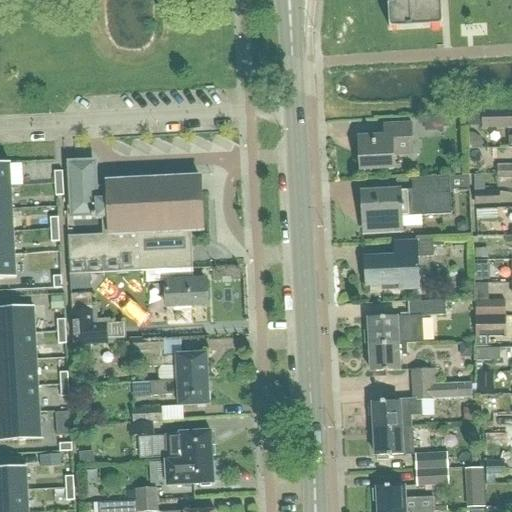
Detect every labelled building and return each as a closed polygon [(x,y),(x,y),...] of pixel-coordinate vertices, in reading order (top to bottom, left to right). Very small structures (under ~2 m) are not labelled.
[(511,0),(394,0),(394,6),(388,6),(389,30),(442,27),(440,0),(511,0)] [(511,111),(483,112),(483,129),(511,128),(511,111)] [(360,171),(394,169),(393,156),(413,155),(411,123),(389,125),(390,136),(358,138),(360,171)] [(35,157),(36,166),(11,168),(11,182),(43,180),(42,157),(35,157)] [(0,188),(11,187),(9,164),(0,164),(0,188)] [(204,232),(204,231),(201,178),(107,183),(107,188),(96,189),(95,164),(67,165),(73,276),(196,269),(194,233),(204,232)] [(511,179),(511,164),(497,165),(497,180),(511,179)] [(54,173),(55,185),(63,185),(62,173),(54,173)] [(475,205),(500,204),(500,191),(481,192),(480,176),(474,176),(475,205)] [(400,191),(361,193),(363,222),(369,227),(369,235),(403,233),(402,218),(452,215),(450,177),(412,179),(412,190),(400,191)] [(63,185),(55,185),(55,197),(64,197),(63,185)] [(0,188),(0,211),(12,210),(11,187),(0,188)] [(477,210),(477,219),(498,219),(497,209),(477,210)] [(0,234),(13,233),(12,210),(0,211),(0,234)] [(51,231),(59,231),(58,219),(50,219),(51,231)] [(59,243),(59,231),(51,231),(51,243),(59,243)] [(0,257),(14,256),(13,233),(0,234),(0,257)] [(397,258),(376,260),(365,260),(366,286),(383,286),(384,291),(400,290),(399,271),(419,270),(418,257),(434,256),(433,246),(444,245),(443,239),(417,241),(418,245),(396,247),(397,258)] [(14,256),(0,257),(0,280),(16,280),(14,256)] [(90,275),(70,276),(71,291),(91,290),(90,275)] [(53,278),(54,290),(62,289),(61,277),(53,278)] [(192,307),(196,307),(208,306),(207,280),(169,282),(169,284),(163,284),(163,295),(168,294),(168,308),(176,308),(176,312),(193,311),(192,307)] [(476,317),(506,317),(505,301),(476,302),(476,317)] [(370,345),(370,347),(406,345),(422,345),(421,319),(426,318),(426,317),(446,316),(445,302),(408,304),(409,317),(369,320),(369,333),(365,333),(366,345),(370,345)] [(0,309),(0,336),(35,334),(33,307),(0,309)] [(93,314),(73,316),(75,347),(107,346),(105,326),(93,326),(93,314)] [(506,339),(506,317),(476,317),(477,340),(506,339)] [(58,333),(66,333),(65,321),(57,321),(58,333)] [(66,333),(58,333),(58,345),(66,345),(66,333)] [(0,362),(36,361),(35,334),(0,336),(0,362)] [(162,382),(209,380),(209,378),(211,378),(211,368),(208,369),(207,354),(165,356),(164,342),(123,345),(124,368),(161,366),(159,371),(159,379),(162,381),(162,382)] [(406,345),(370,347),(371,374),(374,374),(374,379),(386,378),(386,373),(400,373),(399,358),(407,357),(406,345)] [(499,348),(476,349),(476,361),(500,361),(499,348)] [(0,362),(0,389),(38,387),(36,361),(0,362)] [(412,372),(413,387),(437,386),(436,371),(412,372)] [(60,386),(68,386),(68,374),(60,374),(60,386)] [(179,408),(199,407),(211,406),(209,380),(162,382),(162,381),(150,382),(151,395),(179,394),(179,408)] [(374,418),(374,431),(412,430),(412,429),(411,417),(422,417),(421,402),(473,400),(472,385),(437,386),(413,387),(413,401),(400,401),(400,403),(373,404),(373,407),(369,407),(369,418),(374,418)] [(68,386),(60,386),(61,398),(69,398),(68,386)] [(0,416),(39,414),(38,387),(0,389),(0,416)] [(131,409),(132,424),(154,423),(153,422),(162,422),(162,408),(131,409)] [(39,414),(0,416),(0,443),(41,441),(39,414)] [(154,435),(154,423),(132,424),(133,436),(154,435)] [(413,429),(412,429),(412,430),(374,431),(376,458),(378,458),(378,462),(389,462),(389,457),(414,456),(413,429)] [(166,461),(182,460),(213,458),(213,457),(215,457),(215,447),(212,447),(212,433),(181,434),(181,435),(165,436),(166,461)] [(506,433),(485,434),(486,445),(507,444),(506,433)] [(59,445),(60,453),(72,453),(71,445),(59,445)] [(415,455),(416,472),(448,470),(447,453),(415,455)] [(213,458),(182,460),(166,461),(168,486),(214,484),(213,458)] [(485,461),(486,485),(494,484),(494,474),(505,474),(505,460),(485,461)] [(0,469),(0,493),(27,492),(26,468),(0,469)] [(449,485),(448,470),(416,472),(417,487),(449,485)] [(65,478),(66,490),(74,489),(73,477),(65,478)] [(135,490),(136,502),(158,501),(157,488),(135,490)] [(378,503),(378,511),(434,511),(434,497),(406,498),(406,488),(377,489),(377,491),(373,491),(374,503),(378,503)] [(74,489),(66,490),(66,502),(74,501),(74,489)] [(28,511),(27,492),(0,493),(0,511),(28,511)] [(158,511),(158,501),(136,502),(136,511),(158,511)]
